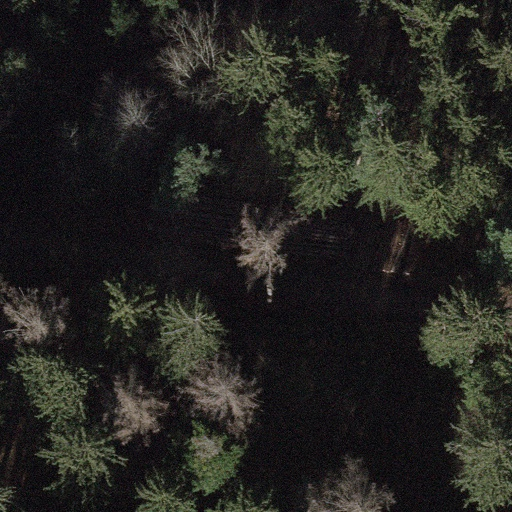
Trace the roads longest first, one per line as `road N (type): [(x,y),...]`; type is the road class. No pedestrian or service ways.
road 1 (track): [(511,324),(0,258)]
road 2 (track): [(0,323),(274,511)]
